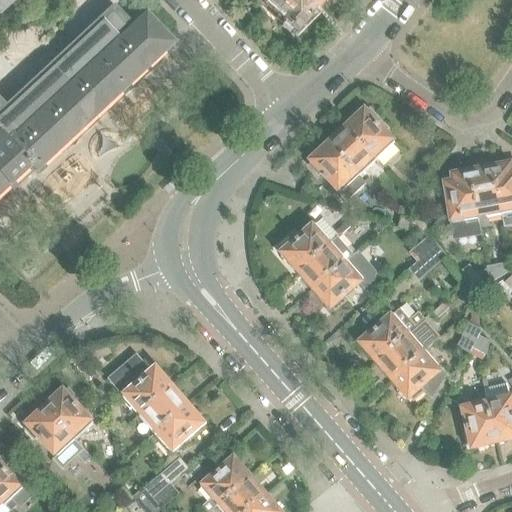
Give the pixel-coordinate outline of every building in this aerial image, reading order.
[(0,0),(0,15),(16,0),(0,0)] [(315,10),(304,0),(268,0),(286,16),(283,20),(296,32),(309,17),(311,19),(313,18),(310,15),(315,10)] [(330,0),(304,0),(315,10),(320,4),(324,8),(330,0)] [(9,183),(27,167),(27,168),(28,167),(34,173),(35,172),(35,171),(121,92),(120,91),(125,87),(127,85),(143,70),(143,71),(147,67),(146,67),(162,52),(162,53),(164,51),(161,47),(160,47),(159,46),(160,44),(158,42),(158,43),(146,30),(147,29),(145,27),(143,29),(141,27),(142,27),(138,23),(136,25),(137,25),(129,32),(123,26),(111,13),(0,116),(0,193),(8,186),(8,187),(9,185),(10,184),(9,183)] [(347,129),(377,161),(395,144),(386,134),(389,130),(370,110),(366,113),(365,112),(363,114),(360,115),(356,118),(355,121),(347,129)] [(375,163),(377,161),(347,129),(346,130),(343,131),(339,135),(338,138),(329,146),(359,178),(375,163)] [(359,178),(329,146),(322,152),(319,153),(315,157),(314,160),(312,162),(313,163),(309,166),(320,179),(324,175),(342,195),(359,178)] [(494,168),(505,228),(511,226),(511,165),(509,166),(506,165),(498,166),(496,168),(494,168)] [(504,228),(505,228),(494,168),(494,169),(491,168),(483,169),(481,171),(471,173),(480,225),(490,223),(489,213),(501,211),(504,228)] [(480,225),(471,173),(469,173),(466,172),(458,174),(456,176),(445,178),(447,192),(445,193),(448,212),(451,211),(452,220),(450,220),(453,241),(482,236),(480,225)] [(365,182),(374,191),(378,187),(369,178),(365,182)] [(411,200),(415,221),(427,225),(424,199),(411,200)] [(427,224),(415,221),(402,217),(398,229),(428,238),(427,224)] [(292,265),(299,273),(339,239),(338,238),(350,227),(346,223),(334,233),(322,220),(295,243),(292,240),(281,249),(284,253),(283,254),(285,256),(286,259),(289,263),(292,265)] [(417,263),(438,246),(430,236),(410,254),(417,263)] [(308,283),(315,291),(349,262),(349,261),(354,257),(339,239),(299,273),(301,274),(301,277),(305,282),(308,283)] [(448,257),(438,246),(409,270),(419,282),(447,258),(448,257)] [(349,262),(315,291),(322,299),(323,302),(326,306),(329,307),(331,309),(332,308),(336,312),(348,301),(345,297),(365,280),(349,262)] [(491,284),(488,271),(476,273),(470,265),(459,274),(475,294),(491,284)] [(370,355),(378,363),(425,322),(424,321),(425,320),(419,313),(410,321),(401,310),(395,314),(375,331),(373,328),(359,339),(362,343),(361,344),(363,346),(364,349),(367,353),(370,355)] [(473,349),(480,337),(483,331),(480,329),(479,323),(480,321),(473,318),(470,324),(469,324),(457,348),(471,355),(473,349)] [(394,381),(428,352),(418,341),(421,338),(422,340),(433,331),(425,322),(378,363),(384,371),(385,374),(389,378),(392,379),(394,381)] [(480,337),(473,349),(487,356),(490,342),(480,337)] [(511,342),(502,351),(511,361),(511,342)] [(428,352),(394,381),(400,389),(401,392),(404,396),(407,397),(409,399),(411,398),(414,402),(424,393),(434,398),(448,375),(428,352)] [(123,398),(139,417),(173,388),(166,380),(165,377),(161,373),(158,372),(157,370),(155,371),(152,367),(146,372),(139,365),(117,384),(126,396),(123,398)] [(484,391),(485,393),(490,392),(487,380),(482,381),(484,391)] [(154,435),(188,406),(182,398),(181,395),(177,391),(174,390),(173,388),(139,417),(154,435)] [(45,410),(92,460),(93,459),(77,441),(94,424),(77,405),(80,402),(69,390),(65,393),(64,392),(62,394),(59,395),(55,398),(54,402),(45,410)] [(497,443),(487,400),(485,393),(484,391),(474,393),(476,403),(463,406),(469,433),(465,435),(468,449),(473,448),(473,449),(476,449),(479,449),(484,448),(487,446),(497,443)] [(95,394),(87,402),(99,416),(107,409),(107,408),(104,404),(96,395),(95,394)] [(487,400),(497,443),(507,441),(511,442),(511,441),(511,404),(509,394),(487,400)] [(188,406),(154,435),(143,444),(150,452),(161,443),(163,445),(171,455),(193,437),(195,440),(207,430),(203,426),(205,425),(203,423),(202,420),(198,416),(195,414),(188,406)] [(86,466),(92,460),(45,410),(38,416),(35,417),(31,421),(30,424),(28,426),(29,427),(26,430),(37,442),(41,439),(57,456),(53,460),(63,471),(78,457),(86,466)] [(124,430),(120,426),(121,425),(120,418),(111,420),(114,438),(117,436),(124,430)] [(124,430),(117,436),(121,440),(131,431),(127,427),(124,430)] [(0,500),(5,507),(6,506),(11,511),(18,506),(12,500),(24,489),(7,470),(10,467),(0,456),(0,500)] [(211,511),(217,507),(251,478),(244,470),(243,467),(239,463),(236,462),(235,460),(233,461),(230,457),(220,466),(222,469),(201,488),(211,499),(200,508),(203,511),(211,511)] [(153,499),(171,484),(171,485),(186,472),(189,469),(181,459),(145,489),(153,499)] [(189,469),(186,472),(191,479),(203,469),(197,463),(189,469)] [(221,511),(249,511),(267,497),(265,495),(264,492),(261,488),(258,486),(251,478),(217,507),(221,511)] [(153,499),(163,510),(180,495),(171,485),(171,484),(153,499)] [(160,511),(163,510),(153,499),(145,489),(145,488),(133,498),(144,511),(160,511)] [(267,497),(249,511),(280,511),(280,510),(276,506),(273,505),(267,497)]
